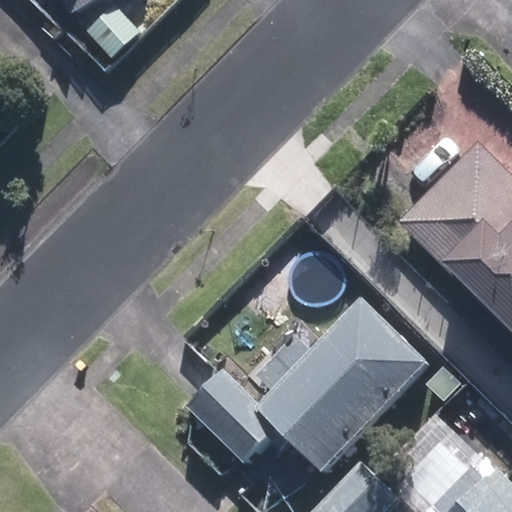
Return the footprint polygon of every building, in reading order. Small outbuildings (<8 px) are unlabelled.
[(57,0),(69,20),(104,0),(57,0)] [(511,185),(477,151),(401,228),(511,336),(511,185)] [(286,446),(320,477),(421,370),(358,311),(309,363),(291,346),(260,379),(279,395),(257,418),(218,381),(191,410),(247,462),(266,442),(279,454),(286,446)] [(404,511),(356,468),(316,511),(404,511)] [(511,511),(511,494),(497,479),(463,511),(511,511)]
